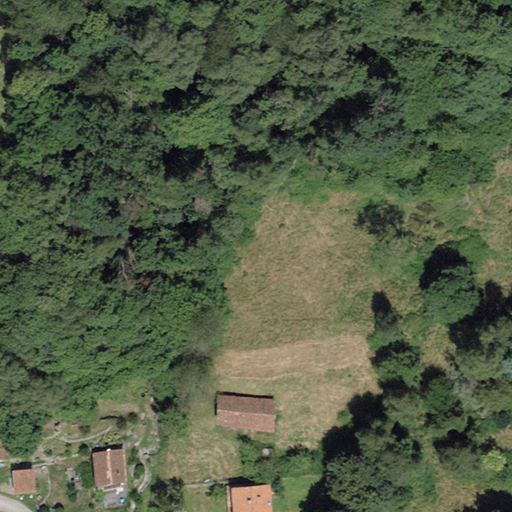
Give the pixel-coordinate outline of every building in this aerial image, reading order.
[(276,402),(217,395),(214,425),(272,432),(276,402)] [(0,461),(8,461),(8,450),(1,449),(1,441),(0,440),(0,461)] [(122,451),(93,453),(94,486),(124,484),(122,451)] [(11,471),(13,495),(35,494),(34,470),(11,471)] [(271,511),(270,485),(224,488),(225,511),(271,511)]
